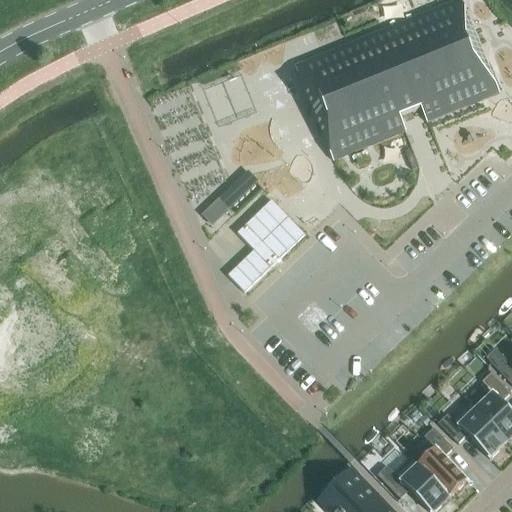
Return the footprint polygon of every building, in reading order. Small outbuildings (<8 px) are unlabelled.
[(294,69),(332,163),(405,133),(399,119),(405,117),(420,111),(426,125),(499,95),(477,41),(461,1),(294,69)] [(408,163),(413,160),(409,151),(404,153),(408,163)] [(413,160),(408,163),(411,172),(417,170),(413,160)] [(221,200),(203,217),(212,226),(230,210),(230,209),(228,207),(253,183),(255,185),(256,185),(247,175),(221,200)] [(254,253),(228,278),(245,295),(305,236),(271,202),(237,236),(254,253)] [(495,351),(485,361),(511,388),(511,363),(509,366),(495,351)] [(486,389),(469,406),(506,445),(511,439),(511,416),(501,405),(510,396),(490,376),(481,385),(486,389)] [(447,417),(437,427),(457,447),(466,438),(489,462),(506,445),(469,406),(451,422),(447,417)] [(428,445),(411,461),(449,500),(466,484),(443,460),(452,451),(433,431),(423,440),(428,445)] [(386,469),(376,478),(399,502),(408,493),(426,511),(436,511),(449,500),(411,461),(394,477),(386,469)] [(387,511),(355,478),(346,486),(343,483),(325,499),(337,511),(387,511)]
